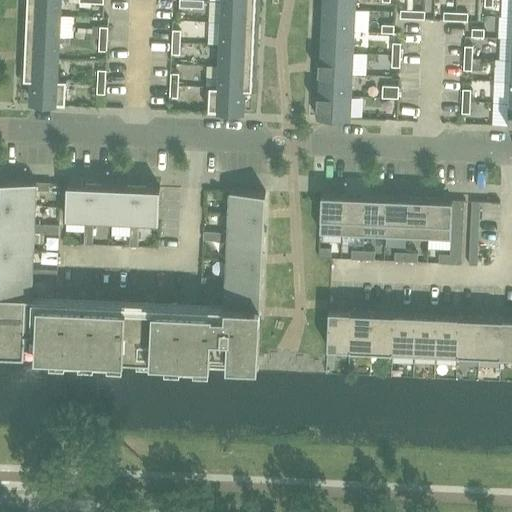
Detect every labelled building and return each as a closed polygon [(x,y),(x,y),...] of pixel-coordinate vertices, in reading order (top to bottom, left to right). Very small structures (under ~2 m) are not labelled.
[(27,0),(27,13),(61,15),(61,0),(27,0)] [(256,2),(222,0),(221,22),(255,23),(256,2)] [(321,0),(321,7),(355,9),(355,0),(321,0)] [(321,7),(320,29),(354,31),(355,9),(321,7)] [(113,51),(135,52),(136,8),(115,8),(113,51)] [(401,9),(400,17),(412,18),(413,10),(401,9)] [(413,10),(412,18),(424,18),(424,10),(413,10)] [(444,11),(444,19),(455,20),(456,12),(444,11)] [(456,12),(455,20),(467,20),(468,12),(456,12)] [(27,13),(26,35),(60,36),(61,15),(27,13)] [(255,23),(221,22),(220,43),(254,45),(255,23)] [(382,24),(382,32),(394,32),(394,24),(382,24)] [(108,26),(100,26),(100,38),(107,38),(108,26)] [(472,28),(472,36),(484,36),(484,28),(472,28)] [(173,29),(172,41),(180,41),(180,29),(173,29)] [(320,29),(319,51),(353,52),(354,31),(320,29)] [(26,35),(25,56),(59,58),(60,36),(26,35)] [(107,38),(100,38),(99,50),(107,50),(107,38)] [(172,41),(172,53),(179,53),(180,41),(172,41)] [(393,42),(392,54),(400,54),(401,42),(393,42)] [(254,45),(220,43),(219,65),(253,66),(254,45)] [(465,45),(464,57),(472,58),(473,46),(465,45)] [(319,51),(318,72),(352,74),(353,52),(319,51)] [(392,54),(392,66),(400,66),(400,54),(392,54)] [(25,56),(24,79),(32,79),(32,78),(58,79),(58,78),(59,58),(25,56)] [(464,57),(464,69),(472,69),(472,58),(464,57)] [(253,66),(219,65),(218,86),(209,85),(209,86),(252,88),(253,66)] [(106,69),(98,69),(98,81),(106,81),(106,69)] [(171,72),(170,84),(178,85),(179,73),(171,72)] [(318,72),(317,94),(351,95),(352,74),(318,72)] [(32,79),(31,101),(53,102),(52,102),(66,103),(67,79),(58,78),(58,79),(32,78),(32,79)] [(106,81),(98,81),(97,93),(105,93),(106,81)] [(170,84),(170,96),(178,97),(178,85),(170,84)] [(383,85),(383,97),(390,97),(391,85),(383,85)] [(391,85),(390,97),(398,98),(399,86),(391,85)] [(252,88),(209,86),(208,109),(221,110),(221,109),(242,110),(243,89),(252,89),(252,88)] [(463,89),(462,100),(470,101),(471,89),(463,89)] [(317,94),(316,116),(350,118),(351,95),(317,94)] [(462,100),(462,112),(470,113),(470,101),(462,100)] [(1,179),(0,202),(36,204),(36,190),(48,190),(49,182),(37,182),(37,181),(1,179)] [(89,219),(91,183),(67,182),(67,183),(66,206),(66,218),(85,219),(89,219)] [(112,220),(114,184),(91,183),(89,219),(94,219),(112,220)] [(135,221),(137,185),(114,184),(112,220),(131,221),(135,221)] [(159,222),(160,191),(160,187),(160,186),(137,185),(135,221),(139,221),(159,222)] [(230,198),(230,190),(218,190),(218,198),(230,198)] [(265,214),(266,191),(230,190),(230,198),(229,213),(265,214)] [(322,193),(321,231),(342,232),(344,194),(322,193)] [(344,194),(342,232),(364,233),(366,195),(344,194)] [(366,195),(364,233),(385,234),(387,196),(366,195)] [(387,196),(385,234),(407,235),(409,197),(387,196)] [(409,197),(407,235),(429,236),(430,198),(409,197)] [(430,198),(429,236),(451,237),(451,236),(452,227),(452,218),(452,209),(453,200),(453,199),(430,198)] [(453,200),(452,209),(464,209),(465,200),(453,200)] [(472,201),(471,213),(480,214),(480,201),(472,201)] [(36,204),(0,202),(0,225),(35,227),(35,223),(36,204)] [(452,209),(452,218),(464,218),(464,209),(452,209)] [(264,238),(265,214),(229,213),(228,232),(228,236),(264,238)] [(471,213),(471,226),(479,226),(480,214),(471,213)] [(452,218),(452,227),(463,227),(464,218),(452,218)] [(93,232),(94,219),(89,219),(85,219),(85,231),(93,232)] [(139,234),(139,221),(135,221),(131,221),(130,233),(139,234)] [(47,232),(47,224),(35,223),(35,227),(34,232),(47,232)] [(59,233),(59,224),(47,224),(47,232),(59,233)] [(0,248),(34,250),(34,232),(35,227),(0,225),(0,248)] [(471,226),(470,239),(479,239),(479,226),(471,226)] [(452,227),(451,236),(463,236),(463,227),(452,227)] [(93,244),(93,232),(85,231),(84,244),(93,244)] [(216,240),(216,231),(204,231),(203,239),(216,240)] [(228,236),(228,232),(216,231),(216,240),(228,240),(228,236)] [(138,246),(139,234),(130,233),(130,245),(138,246)] [(263,260),(264,238),(228,236),(228,240),(227,259),(263,260)] [(451,237),(451,245),(462,245),(463,236),(451,236),(451,237)] [(470,239),(469,251),(478,252),(479,239),(470,239)] [(451,245),(450,254),(462,254),(462,245),(451,245)] [(33,269),(34,250),(0,248),(0,271),(33,273),(33,269)] [(320,248),(320,257),(331,257),(332,248),(320,248)] [(352,249),(351,258),(363,259),(363,250),(352,249)] [(363,250),(363,259),(374,259),(375,250),(363,250)] [(395,251),(394,260),(406,261),(406,252),(395,251)] [(469,251),(469,264),(477,264),(478,252),(469,251)] [(406,252),(406,261),(417,261),(418,252),(406,252)] [(439,253),(438,262),(450,263),(450,254),(439,253)] [(450,254),(450,263),(462,263),(462,254),(450,254)] [(262,283),(263,260),(227,259),(226,277),(226,282),(262,283)] [(45,278),(45,269),(33,269),(33,273),(32,277),(45,278)] [(57,278),(57,270),(45,269),(45,278),(57,278)] [(0,294),(32,296),(32,277),(33,273),(0,271),(0,294)] [(214,285),(214,277),(202,276),(201,285),(214,285)] [(226,282),(226,277),(214,277),(214,285),(226,286),(226,282)] [(261,308),(262,283),(226,282),(226,286),(225,307),(256,308),(261,308)] [(0,294),(0,352),(258,364),(259,348),(260,335),(260,316),(261,308),(256,308),(225,307),(32,296),(0,294)] [(329,308),(327,347),(350,348),(351,309),(329,308)] [(351,309),(350,348),(371,348),(373,310),(351,309)] [(373,310),(371,348),(393,349),(395,311),(373,310)] [(395,311),(393,349),(414,350),(416,312),(395,311)] [(416,312),(414,350),(436,351),(438,313),(416,312)] [(438,313),(436,351),(458,352),(459,314),(438,313)] [(459,314),(458,352),(479,353),(481,315),(459,314)] [(481,315),(479,353),(501,354),(502,316),(481,315)] [(511,316),(502,316),(501,354),(511,354),(511,316)]
